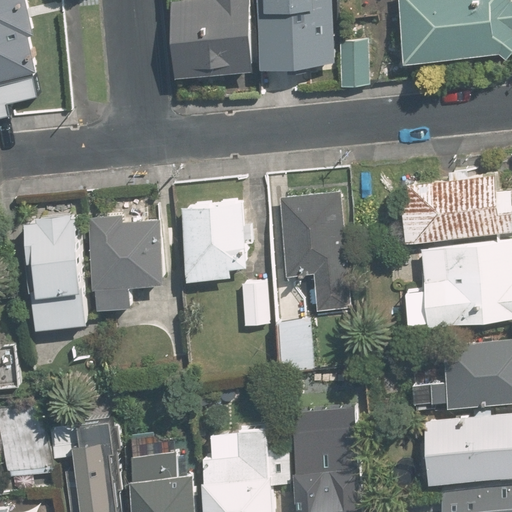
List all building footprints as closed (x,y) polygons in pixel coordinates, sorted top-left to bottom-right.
[(0,0),(0,75),(43,65),(34,27),(38,26),(31,0),(0,0)] [(176,0),(182,72),(262,65),(256,0),(176,0)] [(337,0),(266,0),(270,63),(341,59),(337,0)] [(511,0),(403,0),(409,56),(511,45),(511,0)] [(370,37),(344,38),(346,78),(372,77),(370,37)] [(500,168),(410,175),(415,235),(511,227),(511,184),(501,185),(500,168)] [(347,186),(286,191),(293,270),(319,268),(322,306),(358,303),(347,186)] [(243,198),(188,202),(193,271),(249,267),(243,198)] [(79,206),(29,213),(43,320),(93,314),(79,206)] [(164,207),(94,212),(100,301),(139,298),(138,278),(169,276),(164,207)] [(511,233),(427,242),(431,284),(411,286),(414,323),(511,313),(511,233)] [(274,278),(246,278),(247,323),(275,322),(274,278)] [(511,332),(448,340),(455,402),(511,395),(511,332)] [(0,381),(21,379),(16,337),(0,339),(0,381)] [(84,343),(35,347),(38,382),(86,378),(84,343)] [(40,399),(0,410),(0,418),(15,470),(57,458),(40,399)] [(335,400),(296,403),(302,511),(368,511),(363,418),(336,419),(335,400)] [(511,404),(429,413),(435,477),(511,469),(511,404)] [(128,511),(115,415),(83,419),(95,511),(128,511)] [(210,428),(214,511),(279,511),(278,479),(294,479),(292,444),(274,445),(273,425),(210,428)] [(200,511),(197,446),(136,449),(139,511),(200,511)] [(511,511),(511,481),(444,488),(445,511),(511,511)]
